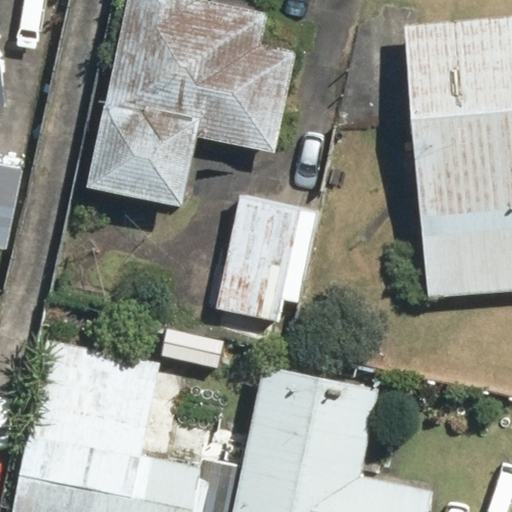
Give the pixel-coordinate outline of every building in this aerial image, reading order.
[(0,0),(0,104),(19,102),(4,0),(0,0)] [(138,0),(105,178),(197,196),(210,130),(281,144),(301,42),(275,37),(281,5),(253,0),(138,0)] [(511,12),(419,18),(436,296),(511,291),(511,12)] [(0,240),(15,243),(29,161),(0,156),(0,240)] [(332,208),(248,191),(225,305),(288,318),(293,291),(314,296),(332,208)] [(174,356),(56,333),(21,506),(49,511),(204,511),(214,464),(155,452),(174,356)] [(393,378),(273,356),(243,511),(439,511),(444,488),(375,475),(393,378)]
